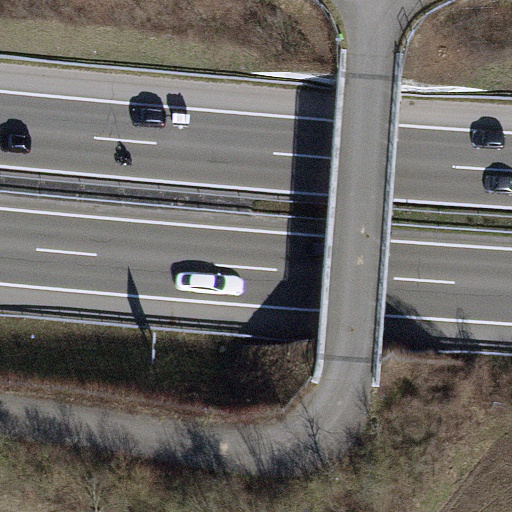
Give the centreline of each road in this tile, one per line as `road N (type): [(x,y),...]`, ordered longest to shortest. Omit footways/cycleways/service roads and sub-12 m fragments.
road 1 (motorway): [(511,169),(0,127)]
road 2 (motorway): [(0,248),(511,287)]
